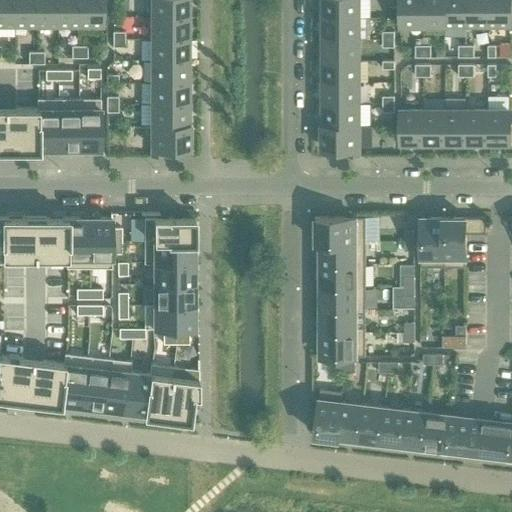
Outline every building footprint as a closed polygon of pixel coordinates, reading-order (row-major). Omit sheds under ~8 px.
[(0,0),(0,23),(14,24),(13,0),(0,0)] [(35,0),(13,0),(14,24),(36,24),(35,0)] [(57,0),(35,0),(36,24),(57,24),(57,0)] [(78,0),(57,0),(57,24),(79,24),(78,0)] [(101,0),(78,0),(79,24),(101,24),(101,0)] [(152,0),(152,17),(186,17),(186,0),(152,0)] [(323,0),(324,17),(358,17),(357,0),(323,0)] [(400,0),(400,24),(423,24),(422,0),(400,0)] [(444,24),(444,0),(422,0),(423,24),(444,24)] [(465,0),(444,0),(444,24),(466,24),(465,0)] [(465,0),(466,24),(487,24),(487,0),(465,0)] [(487,0),(487,24),(510,24),(509,0),(487,0)] [(186,17),(152,17),(152,38),(186,38),(186,17)] [(324,17),(324,38),(358,38),(358,17),(324,17)] [(186,38),(152,38),(152,60),(186,60),(186,38)] [(324,38),(324,60),(358,60),(358,38),(324,38)] [(487,44),(487,56),(495,56),(495,44),(487,44)] [(186,60),(152,60),(152,82),(186,82),(186,60)] [(324,60),(324,82),(358,82),(358,60),(324,60)] [(487,64),(487,76),(495,76),(495,64),(487,64)] [(87,68),(87,78),(100,78),(100,68),(87,68)] [(45,69),(45,79),(58,79),(58,69),(45,69)] [(71,69),(58,69),(58,79),(71,79),(71,69)] [(186,82),(152,82),(152,103),(186,103),(186,82)] [(324,82),(324,103),(358,103),(358,82),(324,82)] [(36,108),(36,110),(36,116),(37,130),(37,148),(58,148),(58,98),(40,98),(37,98),(36,98),(36,107),(36,108)] [(78,98),(58,98),(58,148),(78,148),(78,98)] [(100,98),(78,98),(78,148),(100,148),(100,140),(100,117),(100,108),(100,98)] [(186,103),(152,103),(152,125),(187,125),(187,124),(186,124),(186,103)] [(323,124),(322,125),(358,125),(358,103),(324,103),(324,124),(323,124)] [(0,140),(5,140),(15,141),(15,149),(19,149),(19,148),(37,148),(37,130),(36,116),(36,110),(36,108),(15,108),(5,108),(0,107),(0,140)] [(400,141),(423,141),(423,109),(400,109),(400,141)] [(423,141),(444,141),(444,109),(423,109),(423,141)] [(444,141),(466,141),(466,109),(444,109),(444,141)] [(466,141),(487,141),(487,109),(466,109),(466,141)] [(487,109),(487,141),(499,141),(499,142),(511,142),(511,122),(510,122),(510,109),(487,109)] [(187,125),(152,125),(152,148),(164,147),(187,148),(187,125)] [(358,148),(358,125),(322,125),(322,147),(346,148),(358,148)] [(164,147),(152,148),(152,156),(164,156),(164,147)] [(358,148),(346,148),(346,156),(358,156),(358,148)] [(20,217),(2,217),(3,233),(3,234),(3,238),(3,243),(3,245),(3,248),(3,254),(3,257),(25,257),(35,257),(50,257),(50,252),(60,252),(59,257),(65,257),(66,257),(66,254),(66,244),(66,243),(66,239),(66,234),(66,233),(66,217),(48,217),(48,216),(45,216),(44,216),(44,225),(34,225),(24,225),(24,221),(24,216),(21,216),(21,217),(20,217)] [(316,216),(316,240),(365,240),(365,216),(316,216)] [(444,266),(444,216),(420,216),(420,266),(444,266)] [(444,266),(445,266),(466,266),(466,256),(466,232),(486,232),(486,225),(486,216),(466,216),(454,216),(446,216),(444,216),(444,266)] [(66,233),(66,234),(66,239),(66,243),(66,244),(66,254),(66,257),(66,267),(89,267),(88,217),(66,217),(66,233)] [(110,217),(88,217),(89,267),(111,267),(111,257),(111,253),(111,240),(111,227),(111,217),(110,217)] [(153,217),(143,217),(143,237),(143,239),(194,239),(194,223),(194,217),(159,217),(153,217)] [(120,227),(111,227),(111,240),(121,240),(121,227),(120,227)] [(404,231),(404,240),(414,240),(414,231),(404,231)] [(194,239),(143,239),(144,253),(144,261),(194,261),(194,239)] [(121,240),(111,240),(111,253),(120,253),(121,253),(121,240)] [(319,242),(320,263),(365,263),(365,240),(316,240),(316,242),(319,242)] [(414,240),(404,240),(404,250),(414,250),(414,240)] [(127,261),(117,262),(117,275),(127,274),(127,261)] [(194,261),(144,261),(144,262),(153,262),(153,283),(194,283),(194,261)] [(320,263),(320,286),(365,286),(365,263),(320,263)] [(404,276),(404,286),(414,286),(414,276),(404,276)] [(194,283),(153,283),(153,304),(194,305),(194,283)] [(320,286),(320,309),(365,309),(365,286),(320,286)] [(414,286),(404,286),(404,296),(414,296),(414,286)] [(89,288),(76,288),(76,298),(89,298),(89,288)] [(102,288),(89,288),(89,298),(102,298),(102,288)] [(117,304),(117,305),(127,305),(127,292),(117,292),(117,298),(117,304)] [(89,304),(76,304),(76,314),(89,314),(89,304)] [(89,304),(89,314),(102,314),(102,304),(89,304)] [(144,308),(144,314),(144,328),(180,327),(194,327),(194,305),(153,304),(144,304),(144,308)] [(127,305),(117,305),(117,318),(127,318),(127,305)] [(320,309),(320,332),(365,332),(365,309),(320,309)] [(404,322),(404,332),(414,332),(414,322),(404,322)] [(456,325),(456,335),(466,335),(466,325),(456,325)] [(131,328),(118,328),(118,337),(131,338),(131,328)] [(144,328),(131,328),(131,338),(144,337),(144,328)] [(365,332),(320,332),(320,355),(345,356),(365,356),(365,355),(365,332)] [(414,332),(404,332),(404,341),(414,341),(414,332)] [(175,333),(163,333),(163,343),(176,343),(175,333)] [(189,333),(175,333),(176,343),(189,343),(189,333)] [(466,335),(456,335),(442,335),(442,347),(466,347),(466,335)] [(60,386),(59,403),(80,405),(87,355),(64,353),(63,362),(63,366),(62,373),(61,375),(61,376),(61,381),(60,385),(60,386)] [(0,395),(12,397),(13,397),(17,398),(18,389),(28,390),(38,391),(36,400),(40,401),(45,401),(59,403),(60,386),(60,385),(61,381),(61,376),(61,375),(62,373),(63,366),(63,362),(42,359),(32,358),(17,356),(16,362),(14,362),(6,361),(7,355),(0,354),(0,357),(0,358),(0,395)] [(433,364),(433,354),(423,354),(423,364),(433,364)] [(443,354),(433,354),(433,364),(443,364),(443,354)] [(87,355),(80,405),(102,408),(108,358),(87,355)] [(108,358),(102,408),(123,410),(129,370),(130,361),(108,358)] [(345,372),(345,361),(335,361),(335,372),(345,372)] [(355,361),(345,361),(345,372),(355,372),(355,361)] [(378,372),(388,372),(388,361),(378,361),(378,372)] [(388,361),(388,372),(398,372),(398,361),(388,361)] [(149,373),(144,413),(155,414),(155,415),(158,415),(165,416),(172,366),(150,363),(149,373)] [(172,366),(165,416),(175,417),(177,418),(177,417),(189,419),(190,409),(190,408),(192,395),(197,396),(198,396),(198,369),(197,369),(172,366)] [(129,370),(123,410),(144,413),(149,373),(148,373),(129,370)] [(315,432),(315,434),(325,435),(337,436),(341,401),(342,391),(320,388),(319,399),(315,432)] [(337,436),(359,439),(363,403),(341,401),(337,436)] [(359,439),(380,441),(384,406),(363,403),(359,439)] [(380,441),(401,444),(406,408),(384,406),(380,441)] [(401,444),(423,447),(427,411),(406,408),(401,444)] [(446,449),(446,446),(450,413),(427,411),(423,447),(446,449)] [(446,446),(450,446),(465,448),(467,448),(478,449),(481,417),(470,416),(450,413),(446,446)] [(480,450),(509,453),(511,428),(511,420),(484,418),(481,417),(478,449),(480,450)]
